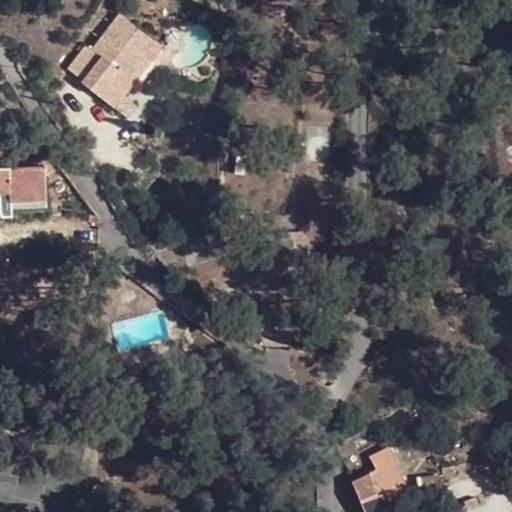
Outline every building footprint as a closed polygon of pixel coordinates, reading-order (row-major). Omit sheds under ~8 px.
[(108,52),(132,79),(158,58),(130,23),(98,51),(89,45),(79,54),(84,58),(68,68),(77,80),(108,52)] [(124,85),(132,79),(108,52),(77,80),(83,88),(109,67),(124,85)] [(132,79),(142,90),(168,71),(158,58),(132,79)] [(80,91),(106,121),(133,97),(124,85),(109,67),(83,88),(80,91)] [(124,85),(133,97),(142,90),(132,79),(124,85)] [(0,163),(0,185),(11,184),(11,200),(48,199),(44,160),(0,163)] [(282,249),(281,268),(320,267),(319,246),(282,249)] [(364,460),(372,470),(383,496),(406,487),(395,462),(390,464),(384,452),(364,460)] [(372,470),(353,477),(369,511),(377,511),(410,499),(406,487),(383,496),(372,470)] [(430,471),(411,477),(416,483),(419,497),(437,494),(430,471)] [(416,483),(406,487),(410,499),(419,497),(416,483)]
